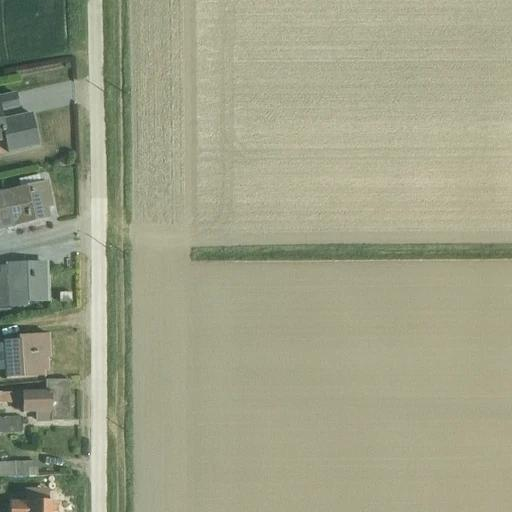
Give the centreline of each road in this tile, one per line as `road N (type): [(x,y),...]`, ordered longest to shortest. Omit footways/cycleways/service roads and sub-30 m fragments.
road 1 (track): [(114,0),(120,511)]
road 2 (unclassified): [(99,511),(94,0)]
road 3 (track): [(225,511),(221,285),(204,273),(117,274)]
